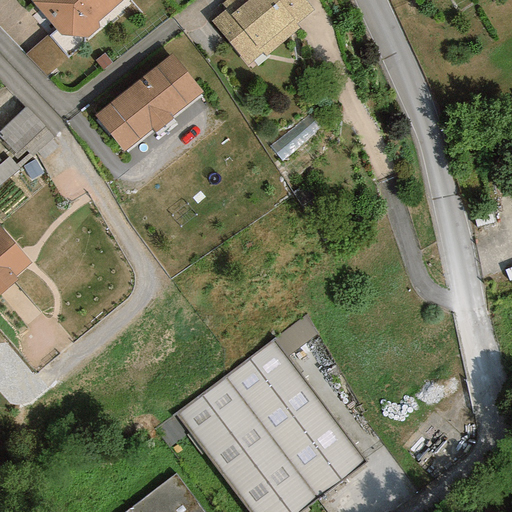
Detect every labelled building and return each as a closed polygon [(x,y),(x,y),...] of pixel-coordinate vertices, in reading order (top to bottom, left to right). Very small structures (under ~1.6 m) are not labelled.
[(131,0),(38,0),(29,9),(74,59),(135,4),(131,0)] [(230,15),(212,30),(248,75),(318,21),(301,0),(232,0),(224,7),(230,15)] [(27,54),(47,76),(67,58),(47,36),(27,54)] [(173,63),(90,124),(119,163),(202,101),(173,63)] [(0,130),(0,137),(21,165),(53,142),(29,110),(0,130)] [(0,186),(17,173),(8,161),(0,166),(0,186)] [(0,231),(0,293),(30,268),(0,231)] [(293,349),(319,333),(308,315),(282,331),(293,349)] [(274,340),(174,413),(247,511),(303,511),(367,465),(274,340)] [(204,511),(176,473),(121,511),(204,511)]
